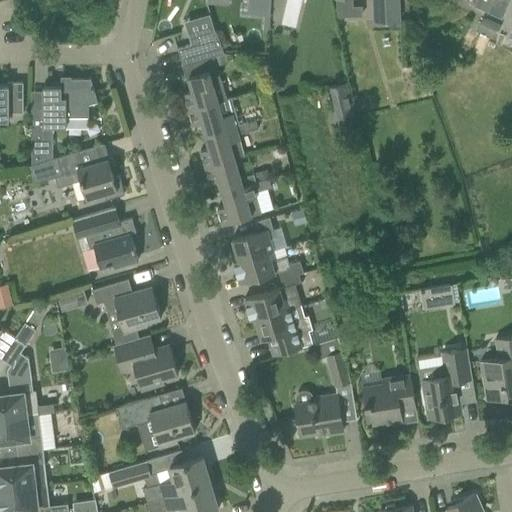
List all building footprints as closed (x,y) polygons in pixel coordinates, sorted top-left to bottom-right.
[(271,0),(248,0),(247,15),(270,17),(271,0)] [(373,0),(374,22),(399,21),(398,0),(373,0)] [(489,14),(501,19),(509,0),(475,0),(473,6),(490,13),(489,14)] [(483,17),(477,30),(495,38),(501,25),(483,17)] [(214,56),(224,53),(215,29),(197,35),(199,42),(196,42),(177,48),(182,65),(214,56)] [(224,53),(214,56),(217,66),(225,63),(224,62),(232,60),(230,53),(224,53)] [(214,56),(182,65),(186,79),(188,78),(192,90),(183,93),(188,109),(218,100),(226,98),(217,66),(214,56)] [(251,56),(251,65),(266,65),(266,56),(251,56)] [(42,86),(42,108),(31,108),(32,165),(53,158),(53,126),(88,126),(88,104),(97,102),(90,78),(70,78),(70,86),(42,86)] [(9,113),(23,113),(23,102),(23,82),(7,82),(7,85),(0,86),(0,120),(9,120),(9,113)] [(329,86),(339,122),(355,118),(354,111),(350,99),(346,82),(329,86)] [(268,86),(256,89),(259,102),(272,99),(268,86)] [(218,100),(188,109),(193,125),(201,122),(205,135),(240,125),(237,116),(231,96),(226,98),(218,100)] [(248,123),(240,125),(205,135),(208,148),(200,150),(205,166),(235,158),(244,155),(238,135),(242,134),(250,131),(248,123)] [(32,165),(29,166),(34,184),(54,178),(57,187),(75,182),(81,180),(86,199),(105,194),(106,199),(124,194),(119,176),(113,177),(108,159),(85,165),(80,150),(61,156),(57,157),(53,159),(53,158),(32,165)] [(218,180),(222,193),(256,182),(254,174),(240,178),(235,158),(205,166),(210,182),(218,180)] [(266,170),(254,174),(256,182),(263,180),(269,179),(266,170)] [(225,205),(217,208),(222,224),(241,219),(251,216),(260,213),(254,193),(259,191),(266,189),(271,188),(269,179),(263,180),(256,182),(222,193),(225,205)] [(115,207),(95,212),(72,219),(77,237),(85,235),(89,248),(94,246),(100,267),(113,263),(114,266),(138,259),(133,243),(135,243),(133,234),(136,233),(131,218),(119,221),(115,207)] [(302,209),(291,212),(295,226),(306,223),(302,209)] [(231,239),(238,260),(273,250),(270,238),(275,237),(269,217),(255,221),(258,231),(231,239)] [(238,260),(233,262),(239,283),(259,277),(279,271),(281,279),(299,274),(302,273),(299,261),(295,263),(289,264),(287,256),(284,247),(273,250),(238,260)] [(263,293),(244,298),(250,320),(301,305),(298,295),(295,283),(301,282),(299,274),(281,279),(284,287),(263,293)] [(511,274),(503,276),(504,282),(509,286),(511,285),(511,274)] [(109,284),(92,289),(96,304),(103,302),(107,312),(117,309),(122,326),(111,329),(116,344),(139,337),(136,328),(146,325),(145,322),(161,317),(153,293),(151,286),(136,291),(132,292),(128,279),(109,284)] [(7,284),(0,285),(0,307),(12,305),(7,284)] [(423,309),(455,302),(451,284),(420,290),(423,309)] [(70,293),(57,297),(62,311),(75,307),(70,293)] [(383,317),(397,315),(394,298),(380,300),(383,317)] [(286,309),(250,320),(255,319),(261,340),(273,336),(275,341),(269,343),(273,356),(313,344),(309,330),(312,329),(308,315),(305,316),(301,305),(286,309)] [(24,321),(14,336),(26,344),(36,329),(34,328),(25,322),(24,321)] [(4,329),(0,334),(0,356),(14,336),(4,329)] [(113,345),(121,370),(134,366),(141,389),(145,388),(164,382),(162,378),(177,374),(170,348),(169,344),(154,348),(150,334),(139,337),(116,344),(113,345)] [(511,335),(495,338),(498,357),(480,360),(487,400),(508,396),(507,393),(511,392),(511,335)] [(14,336),(0,356),(0,358),(11,366),(26,344),(14,336)] [(327,355),(335,385),(350,382),(342,351),(337,336),(315,343),(319,357),(327,355)] [(51,347),(52,370),(67,369),(66,346),(51,347)] [(456,381),(472,378),(468,358),(467,348),(442,353),(444,368),(435,369),(436,377),(422,380),(422,386),(426,406),(428,418),(435,417),(461,412),(456,381)] [(11,366),(6,372),(7,383),(30,381),(27,360),(19,355),(11,366)] [(416,409),(412,389),(410,374),(381,379),(382,383),(362,386),(364,404),(367,423),(391,419),(391,418),(396,417),(397,423),(403,422),(401,411),(416,409)] [(0,418),(39,414),(54,413),(53,403),(38,405),(36,390),(0,394),(0,418)] [(343,431),(335,392),(316,395),(316,400),(295,403),(300,436),(324,432),(324,435),(343,431)] [(151,420),(159,446),(177,441),(176,437),(195,431),(185,401),(162,408),(158,394),(116,407),(122,428),(151,420)] [(0,442),(16,440),(17,452),(43,449),(39,414),(0,418),(0,442)] [(0,489),(37,486),(47,485),(44,461),(43,449),(17,452),(19,464),(0,466),(0,489)] [(166,454),(91,476),(96,492),(170,470),(169,466),(166,454)] [(158,485),(144,489),(148,502),(162,497),(162,498),(210,483),(202,456),(186,461),(169,466),(170,470),(173,481),(158,485)] [(166,510),(166,511),(211,511),(218,510),(210,483),(162,498),(166,510)] [(0,511),(11,511),(24,511),(67,511),(68,509),(67,503),(49,505),(47,485),(37,486),(0,489),(0,511)] [(452,499),(453,503),(454,510),(441,511),(483,511),(475,493),(467,497),(452,499)]
